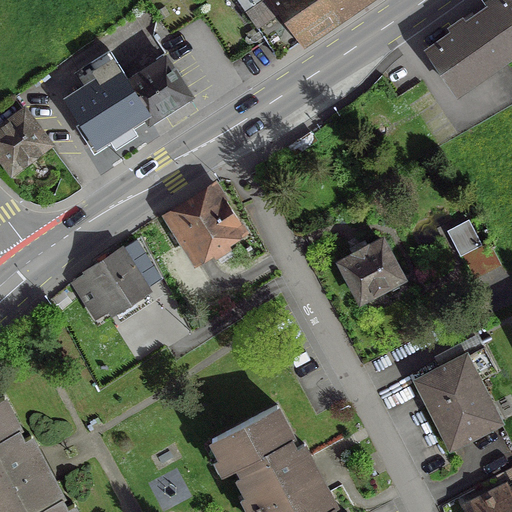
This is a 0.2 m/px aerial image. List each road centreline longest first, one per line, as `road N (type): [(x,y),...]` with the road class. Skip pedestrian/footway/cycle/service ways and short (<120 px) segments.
road 1 (primary): [(39,259),(424,0)]
road 2 (residential): [(258,200),(424,511)]
